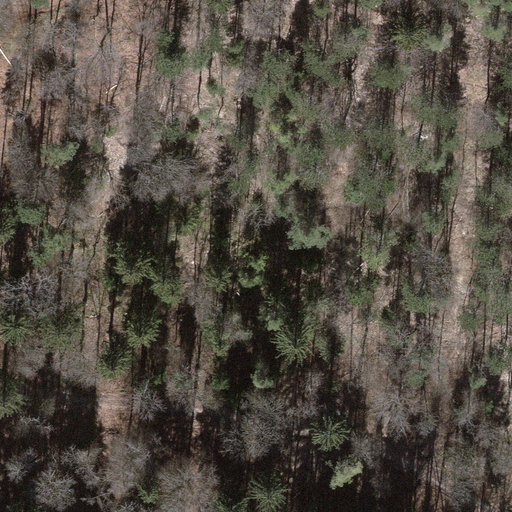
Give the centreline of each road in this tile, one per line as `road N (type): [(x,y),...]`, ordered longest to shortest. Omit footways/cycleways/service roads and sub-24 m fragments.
road 1 (track): [(492,511),(365,439),(192,411),(0,404)]
road 2 (track): [(511,7),(406,11),(375,0)]
